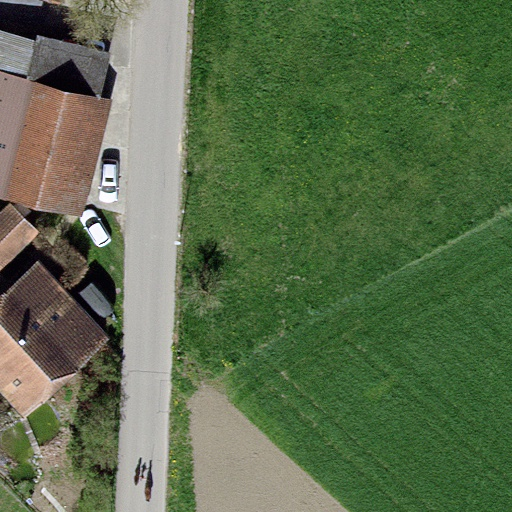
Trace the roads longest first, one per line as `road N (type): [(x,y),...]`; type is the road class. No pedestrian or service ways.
road 1 (unclassified): [(140,511),(160,0)]
road 2 (track): [(147,382),(511,233)]
road 3 (track): [(157,49),(0,12)]
